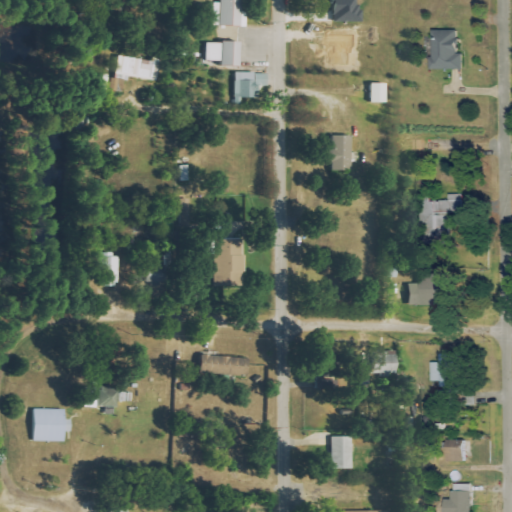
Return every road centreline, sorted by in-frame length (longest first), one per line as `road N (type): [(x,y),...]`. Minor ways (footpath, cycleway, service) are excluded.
road 1 (residential): [(287,511),(281,0)]
road 2 (residential): [(505,511),(501,0)]
road 3 (residential): [(511,332),(89,323)]
road 4 (residential): [(89,323),(31,330),(0,373),(9,494),(79,511)]
